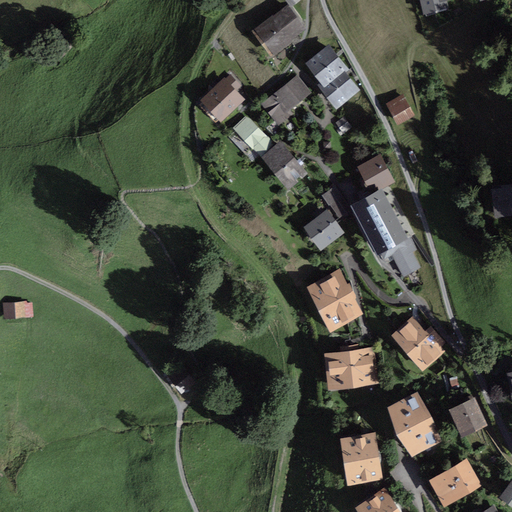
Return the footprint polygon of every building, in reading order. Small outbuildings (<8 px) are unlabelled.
[(304,28),(305,20),(291,4),(274,17),(273,16),(256,28),(274,52),(291,40),(288,36),(295,31),(297,33),(304,28)] [(59,58),(63,62),(75,50),(67,42),(65,43),(61,39),(49,50),(54,55),(49,59),(54,63),(59,58)] [(344,67),(329,47),(311,61),(326,80),(323,83),(338,103),(356,89),(341,70),(344,67)] [(272,112),(280,122),(290,114),(286,109),(308,92),(297,78),(265,103),(269,108),(269,111),(272,112)] [(225,81),(205,99),(221,116),(241,98),(225,81)] [(402,96),(389,103),(399,121),(412,114),(402,96)] [(246,116),(236,126),(239,129),(232,136),(246,153),(254,145),(261,153),(262,151),(264,153),(274,145),(268,137),(267,139),(246,116)] [(339,123),(344,130),(350,126),(344,118),(339,123)] [(305,170),(297,160),(294,162),(280,145),(267,156),(289,183),(305,170)] [(376,186),(377,186),(390,180),(379,159),(363,166),(362,166),(362,168),(363,167),(371,184),(373,188),(376,186)] [(347,211),(351,208),(335,186),(325,194),(343,220),(349,215),(347,211)] [(385,257),(392,252),(404,274),(419,266),(411,251),(416,248),(405,226),(401,228),(400,226),(397,227),(396,225),(402,222),(396,211),(397,210),(390,197),(383,200),(377,186),(376,186),(373,188),(359,196),(362,201),(357,204),(385,257)] [(505,189),(496,190),(499,213),(511,211),(511,186),(504,187),(505,189)] [(318,238),(322,244),(340,231),(326,212),(308,225),(315,234),(317,233),(320,237),(318,238)] [(345,287),(338,275),(314,287),(328,313),(324,315),(332,330),(349,321),(346,316),(357,310),(351,298),(355,295),(349,284),(345,287)] [(24,302),(5,304),(6,315),(32,313),(31,303),(24,303),(24,302)] [(400,344),(404,341),(421,361),(424,359),(427,362),(442,350),(439,347),(442,342),(432,330),(425,336),(419,329),(421,327),(414,319),(400,331),(398,329),(392,334),(400,344)] [(334,382),(374,378),(371,351),(357,352),(357,346),(343,347),(344,354),(331,355),(334,382)] [(167,369),(182,389),(193,380),(178,361),(167,369)] [(432,424),(433,424),(424,407),(418,395),(396,405),(400,414),(398,415),(402,425),(401,426),(404,431),(405,431),(410,440),(413,439),(417,448),(439,437),(432,424)] [(454,410),(463,430),(483,420),(472,395),(467,398),(470,403),(454,410)] [(381,452),(379,447),(376,448),(374,435),(348,439),(350,452),(347,453),(347,457),(349,465),(352,465),(354,478),(380,474),(378,461),(381,461),(381,456),(381,452)] [(436,480),(447,500),(478,483),(467,463),(460,467),(458,463),(443,472),(445,475),(436,480)] [(511,480),(502,494),(511,501),(511,480)] [(399,503),(395,500),(393,501),(386,490),(363,505),(368,511),(401,511),(402,511),(401,506),(399,503)]
